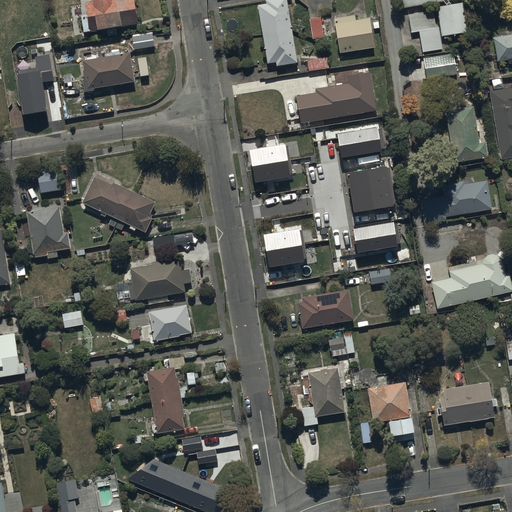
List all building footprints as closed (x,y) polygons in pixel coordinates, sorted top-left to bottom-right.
[(12,12),(10,0),(0,0),(0,8),(1,13),(12,12)] [(133,0),(117,0),(87,5),(86,5),(88,16),(80,17),(83,36),(98,33),(99,36),(122,32),(122,29),(138,27),(133,0)] [(298,65),(286,0),(276,0),(257,3),(268,67),(276,66),(277,69),(298,65)] [(463,1),(462,0),(399,0),(401,12),(463,1)] [(467,35),(462,5),(437,10),(440,29),(442,39),(467,35)] [(433,12),(408,16),(411,35),(419,34),(422,55),(443,52),(440,29),(436,29),(433,12)] [(354,13),(333,16),(340,53),(375,47),(370,17),(355,19),(354,13)] [(320,15),(308,17),(311,38),(333,34),(331,19),(321,20),(320,15)] [(152,35),(132,39),(135,52),(154,48),(152,35)] [(511,36),(494,39),(497,64),(509,62),(509,67),(511,66),(511,36)] [(119,51),(107,53),(106,52),(86,55),(88,64),(83,64),(88,92),(135,85),(130,57),(120,58),(119,51)] [(53,81),(49,55),(35,57),(38,71),(16,75),(23,115),(47,111),(43,82),(53,81)] [(453,55),(423,60),(426,81),(457,76),(453,55)] [(327,59),(307,62),(309,74),(329,71),(327,59)] [(316,93),(297,96),(301,123),(377,111),(371,72),(347,76),(348,83),(316,88),(316,93)] [(511,89),(487,94),(498,150),(496,151),(497,160),(501,160),(501,163),(511,160),(511,89)] [(480,146),(474,107),(444,112),(453,166),(488,160),(486,145),(480,146)] [(378,127),(337,134),(342,158),(382,151),(378,127)] [(286,144),(250,150),(255,183),(292,177),(286,144)] [(388,166),(348,173),(355,212),(395,205),(388,166)] [(57,171),(38,174),(41,195),(60,192),(57,171)] [(95,180),(82,205),(110,219),(107,226),(121,233),(125,225),(146,236),(153,222),(150,221),(152,218),(150,217),(156,205),(114,185),(112,188),(95,180)] [(493,212),(487,183),(443,191),(444,198),(420,202),(424,226),(457,220),(457,219),(493,212)] [(23,217),(19,190),(9,192),(13,219),(23,217)] [(59,209),(26,215),(34,260),(47,257),(48,261),(58,259),(57,253),(70,251),(67,236),(64,236),(59,209)] [(171,222),(155,224),(157,237),(173,234),(171,222)] [(394,222),(354,229),(358,253),(398,246),(394,222)] [(352,268),(345,227),(318,232),(319,237),(311,238),(318,275),(352,268)] [(300,228),(263,234),(269,268),(305,262),(300,228)] [(2,231),(0,231),(0,286),(11,285),(2,231)] [(173,236),(155,239),(156,249),(175,246),(173,236)] [(432,284),(438,311),(511,294),(511,281),(511,276),(506,277),(502,257),(449,269),(451,280),(432,284)] [(24,260),(15,262),(18,277),(26,276),(24,260)] [(153,268),(131,272),(134,287),(129,288),(131,303),(134,303),(135,304),(185,296),(184,286),(192,285),(189,272),(181,273),(180,263),(166,265),(165,262),(152,264),(153,268)] [(389,272),(369,273),(370,287),(390,285),(389,272)] [(354,323),(349,292),(297,301),(302,332),(354,323)] [(186,308),(149,316),(154,343),(192,336),(186,308)] [(109,313),(110,325),(126,323),(125,312),(109,313)] [(81,313),(62,316),(64,330),(83,327),(81,313)] [(510,330),(502,331),(507,359),(511,358),(511,336),(511,337),(510,330)] [(343,338),(329,340),(332,359),(355,355),(351,333),(342,334),(343,338)] [(20,365),(15,336),(0,338),(0,379),(26,375),(24,365),(20,365)] [(164,364),(166,373),(147,376),(157,436),(185,431),(183,420),(185,419),(178,381),(177,382),(175,370),(186,369),(184,360),(164,364)] [(340,384),(338,370),(308,375),(313,409),(302,410),(305,429),(319,427),(318,420),(346,416),(342,392),(345,391),(344,384),(340,384)] [(415,436),(405,380),(367,387),(373,421),(390,418),(390,420),(388,421),(390,434),(394,434),(395,440),(415,436)] [(495,417),(488,380),(442,389),(444,396),(439,397),(445,427),(495,417)] [(200,436),(182,439),(184,451),(203,448),(200,436)] [(216,449),(197,452),(199,465),(218,462),(216,449)] [(225,511),(233,492),(154,459),(127,479),(205,511),(225,511)] [(62,505),(59,506),(60,511),(76,511),(74,502),(80,501),(75,481),(58,485),(62,505)]
